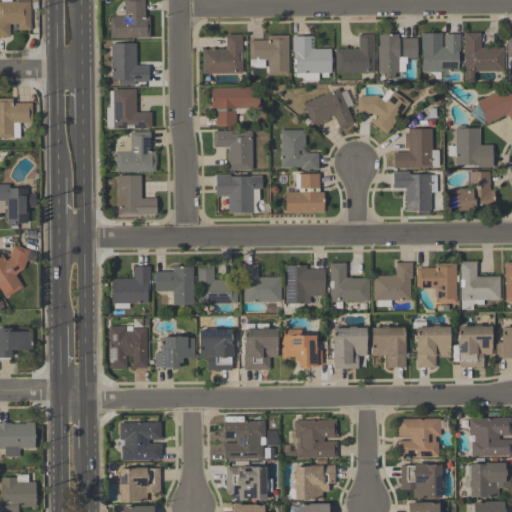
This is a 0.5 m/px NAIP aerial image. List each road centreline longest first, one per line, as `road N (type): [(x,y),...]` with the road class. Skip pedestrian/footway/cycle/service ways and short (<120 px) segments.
road 1 (residential): [(58,239),(511,233)]
road 2 (residential): [(74,397),(511,396)]
road 3 (residential): [(181,7),(511,3)]
road 4 (secondary): [(89,397),(85,124)]
road 5 (residential): [(183,237),(180,0)]
road 6 (secondary): [(55,0),(59,179)]
road 7 (secondary): [(60,390),(61,511)]
